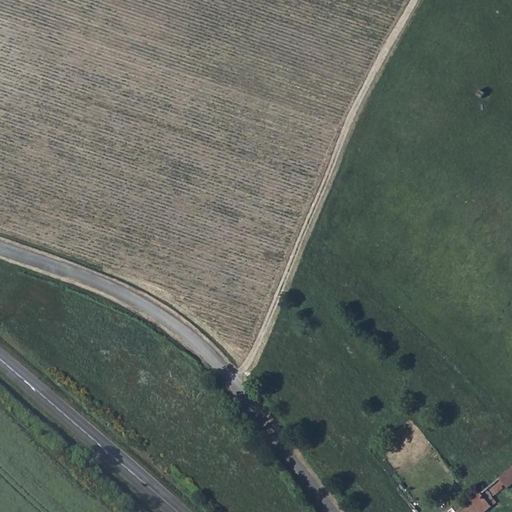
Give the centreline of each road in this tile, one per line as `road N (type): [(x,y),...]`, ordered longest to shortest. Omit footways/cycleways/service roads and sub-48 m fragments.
road 1 (unclassified): [(0,249),(131,300),(191,340),(328,511)]
road 2 (track): [(233,384),(348,121),(412,0)]
road 3 (secondary): [(0,358),(179,511)]
